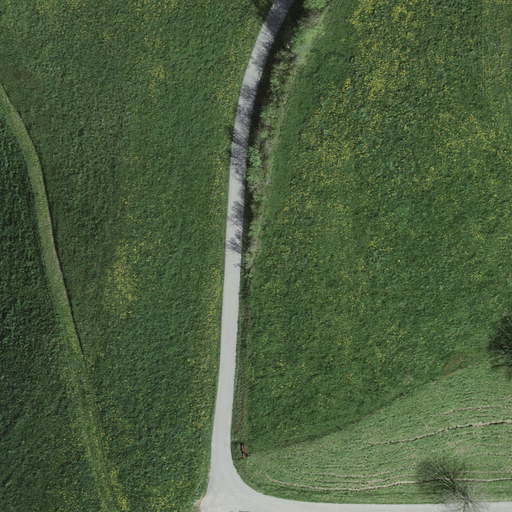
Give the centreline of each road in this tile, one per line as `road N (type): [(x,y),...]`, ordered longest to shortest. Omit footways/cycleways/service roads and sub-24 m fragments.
road 1 (unclassified): [(285,0),(262,42),(242,124),(222,461),(232,491),(254,504),(345,511)]
road 2 (track): [(111,511),(37,158),(0,97)]
